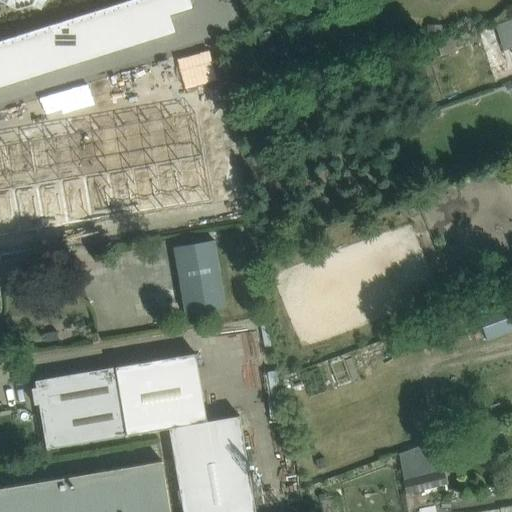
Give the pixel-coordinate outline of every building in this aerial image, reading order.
[(8,0),(7,4),(17,9),(31,4),(40,9),(45,0),(8,0)] [(139,0),(127,0),(115,4),(129,47),(152,40),(139,0)] [(165,0),(139,0),(152,40),(176,33),(170,15),(165,0)] [(190,0),(165,0),(170,15),(193,8),(190,0)] [(115,4),(93,11),(106,54),(129,47),(115,4)] [(93,11),(70,18),(83,61),(106,54),(93,11)] [(70,18),(47,25),(60,68),(83,61),(70,18)] [(495,24),(477,29),(491,74),(504,70),(510,68),(504,50),(502,44),(511,40),(511,18),(495,24)] [(425,24),(425,37),(441,37),(441,25),(425,24)] [(47,25),(24,33),(37,76),(60,68),(47,25)] [(24,33),(1,40),(14,83),(37,76),(24,33)] [(453,38),(436,42),(439,54),(457,50),(453,38)] [(1,40),(0,40),(0,87),(14,83),(1,40)] [(163,75),(179,80),(186,63),(170,57),(163,75)] [(200,113),(180,117),(188,159),(208,156),(203,129),(200,113)] [(180,117),(157,121),(164,163),(188,159),(180,117)] [(157,121),(133,125),(140,167),(164,163),(157,121)] [(133,125),(109,129),(117,172),(140,167),(133,125)] [(109,129),(86,133),(93,176),(117,172),(109,129)] [(86,133),(62,137),(69,180),(93,176),(86,133)] [(62,137),(38,142),(46,184),(69,180),(62,137)] [(38,142),(15,146),(22,188),(46,184),(38,142)] [(15,146),(0,148),(0,192),(22,188),(15,146)] [(208,156),(188,159),(195,202),(215,199),(208,156)] [(188,159),(164,163),(172,207),(176,206),(195,202),(188,159)] [(164,163),(140,167),(148,211),(172,207),(164,163)] [(140,167),(117,172),(124,215),(148,211),(140,167)] [(117,172),(93,176),(101,219),(124,215),(117,172)] [(93,176),(69,180),(77,223),(101,219),(93,176)] [(69,180),(46,184),(53,227),(77,223),(69,180)] [(46,184),(22,188),(30,231),(53,227),(46,184)] [(22,188),(0,192),(0,200),(6,236),(14,234),(30,231),(22,188)] [(212,238),(172,245),(184,314),(223,307),(212,238)] [(511,306),(497,312),(507,338),(511,335),(511,306)] [(57,332),(44,333),(45,343),(57,342),(57,332)] [(255,511),(239,415),(206,420),(194,352),(33,379),(34,387),(31,387),(34,404),(37,403),(44,447),(168,426),(182,511),(255,511)] [(409,444),(415,470),(431,466),(425,441),(409,444)] [(170,511),(161,460),(0,487),(0,511),(170,511)] [(420,478),(420,497),(442,496),(441,477),(420,478)] [(304,511),(315,511),(310,480),(299,482),(304,511)]
